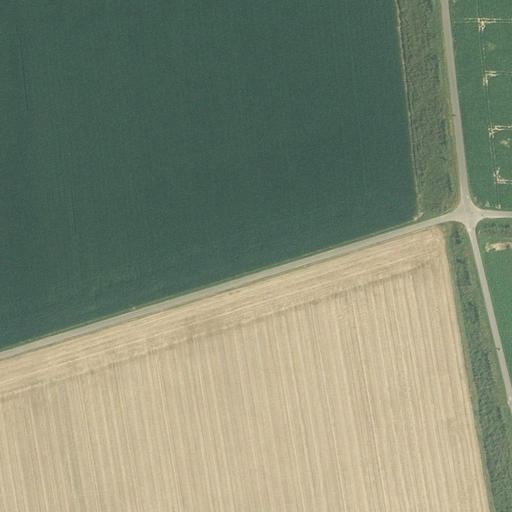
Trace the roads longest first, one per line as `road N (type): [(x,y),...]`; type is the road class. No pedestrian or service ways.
road 1 (track): [(468,214),(0,359)]
road 2 (track): [(468,214),(443,0)]
road 3 (track): [(468,214),(511,412)]
